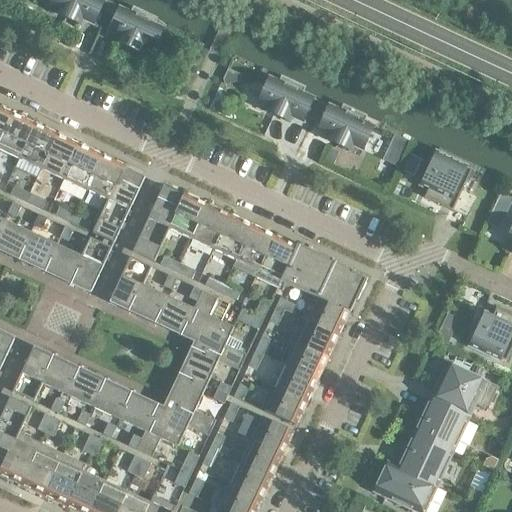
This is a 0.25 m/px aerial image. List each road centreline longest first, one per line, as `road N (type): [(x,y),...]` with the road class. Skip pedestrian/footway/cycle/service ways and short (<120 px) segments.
road 1 (residential): [(407,268),(0,75)]
road 2 (residential): [(292,511),(407,268)]
road 3 (residential): [(407,268),(420,240),(511,282)]
